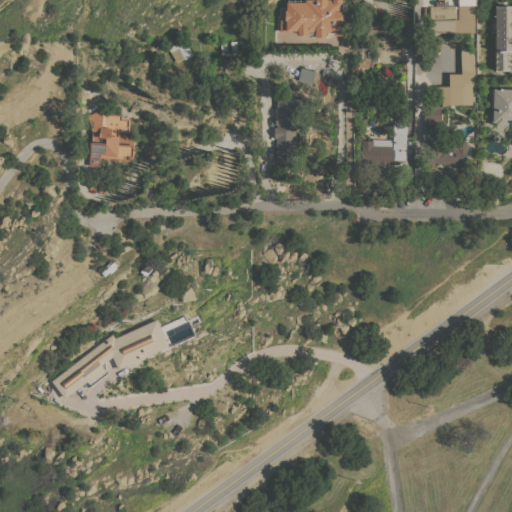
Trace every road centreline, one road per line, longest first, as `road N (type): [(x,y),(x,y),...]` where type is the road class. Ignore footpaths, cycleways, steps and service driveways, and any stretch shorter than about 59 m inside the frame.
road 1 (residential): [(357,207),(93,215),(70,201),(60,149),(38,143),(0,183)]
road 2 (secondary): [(188,511),(511,276)]
road 3 (residential): [(511,209),(357,207)]
road 4 (residential): [(273,204),(262,166),(262,61)]
road 5 (track): [(389,429),(412,430),(511,382)]
road 6 (track): [(360,388),(389,429),(394,511)]
